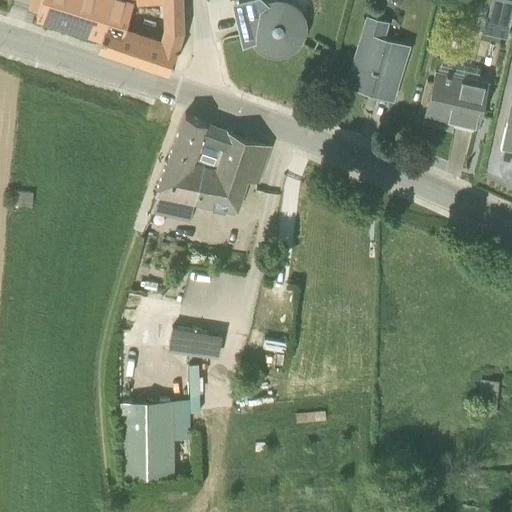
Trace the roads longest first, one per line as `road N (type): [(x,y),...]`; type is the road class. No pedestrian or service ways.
road 1 (tertiary): [(202,97),(511,221)]
road 2 (tertiary): [(202,97),(0,34)]
